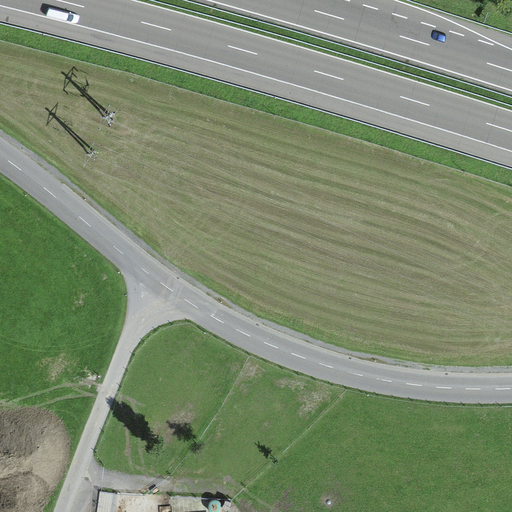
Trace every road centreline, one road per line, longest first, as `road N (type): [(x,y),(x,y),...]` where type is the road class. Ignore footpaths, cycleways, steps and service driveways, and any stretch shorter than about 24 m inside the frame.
road 1 (motorway): [(50,0),(511,133)]
road 2 (residential): [(511,389),(386,385),(293,358),(159,286)]
road 3 (motorway): [(511,71),(277,0)]
road 4 (residential): [(159,286),(65,511)]
road 5 (residential): [(159,286),(0,154)]
